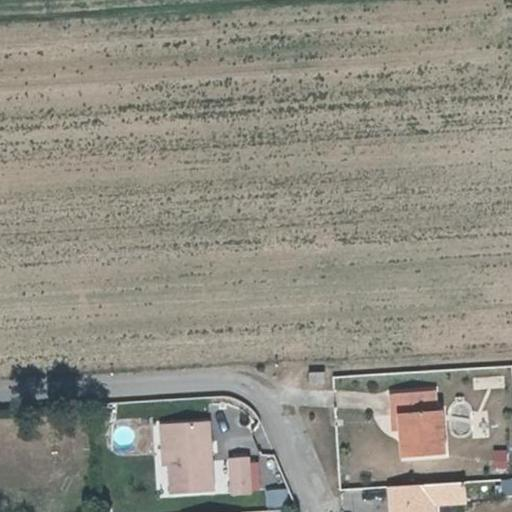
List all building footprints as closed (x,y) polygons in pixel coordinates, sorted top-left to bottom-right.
[(322,373),(308,374),(309,384),(322,383),(322,373)] [(397,389),(398,411),(409,410),(409,428),(409,455),(450,454),(448,407),(436,408),(435,387),(397,389)] [(409,410),(398,411),(399,428),(409,428),(409,410)] [(224,419),(172,423),(176,489),(228,486),(224,419)] [(491,451),(495,470),(508,467),(504,448),(491,451)] [(255,487),(253,461),(253,457),(233,458),(234,493),(255,492),(255,487)] [(261,461),(253,461),(255,487),(263,486),(261,461)] [(437,484),(395,486),(396,511),(438,511),(438,504),(471,502),(470,482),(437,484)] [(287,505),(287,489),(269,488),(268,505),(287,505)]
